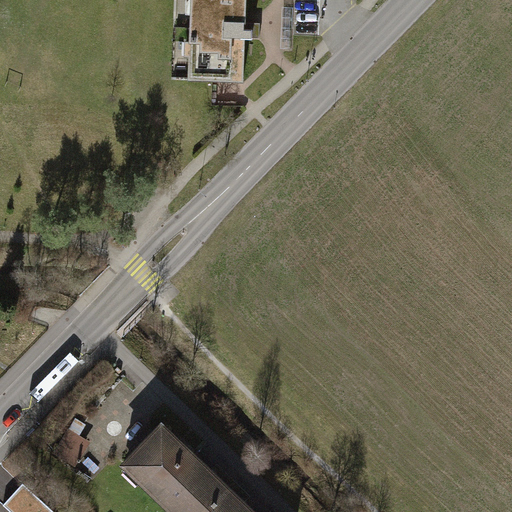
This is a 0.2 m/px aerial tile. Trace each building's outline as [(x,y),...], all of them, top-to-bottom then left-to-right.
[(184,0),(183,75),(238,77),(240,0),(184,0)] [(204,511),(236,479),(171,416),(127,461),(179,511),(204,511)] [(87,442),(64,429),(49,458),(73,470),(87,442)] [(270,511),(236,479),(204,511),(270,511)] [(45,511),(21,490),(4,509),(7,511),(45,511)]
